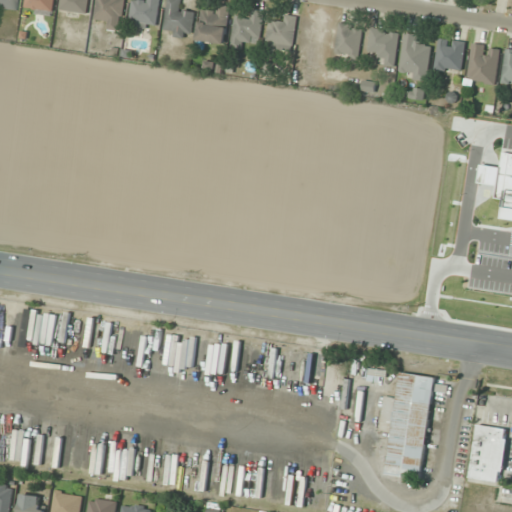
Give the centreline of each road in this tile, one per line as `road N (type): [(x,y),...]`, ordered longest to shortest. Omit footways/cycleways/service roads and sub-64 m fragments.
road 1 (secondary): [(511,348),(0,267)]
road 2 (residential): [(511,26),(341,0)]
